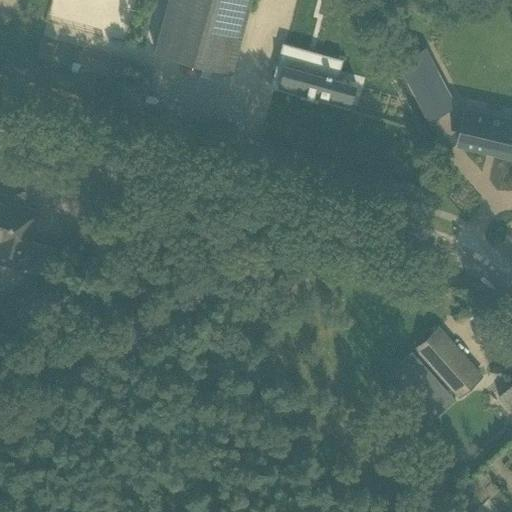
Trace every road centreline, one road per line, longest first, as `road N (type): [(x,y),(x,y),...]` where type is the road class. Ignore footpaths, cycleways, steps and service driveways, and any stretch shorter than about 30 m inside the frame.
road 1 (tertiary): [(511,295),(458,252),(403,230),(0,122)]
road 2 (track): [(0,430),(100,353),(264,254),(280,225)]
